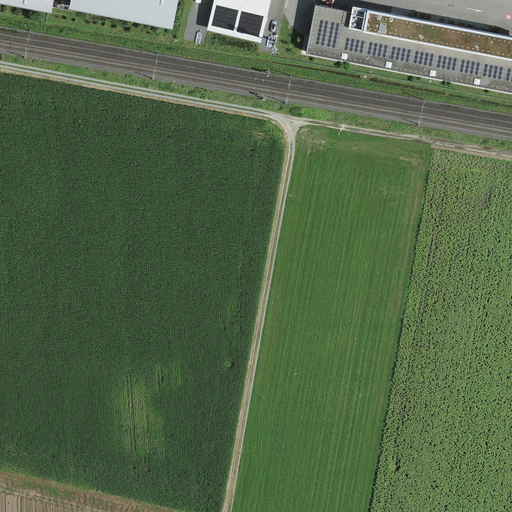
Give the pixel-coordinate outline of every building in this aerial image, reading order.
[(0,0),(51,10),(52,0),(0,0)] [(173,0),(72,0),(72,4),(170,22),(173,0)] [(209,18),(212,0),(203,0),(200,17),(209,18)] [(267,0),(215,0),(210,25),(259,37),(267,0)] [(352,9),(316,2),(307,50),(511,89),(511,31),(353,2),(352,9)]
